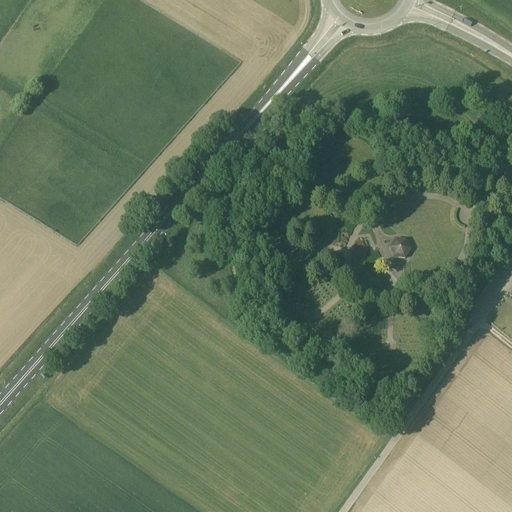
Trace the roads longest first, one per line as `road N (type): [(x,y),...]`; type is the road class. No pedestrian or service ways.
road 1 (primary): [(0,404),(290,77)]
road 2 (residential): [(343,511),(511,275)]
